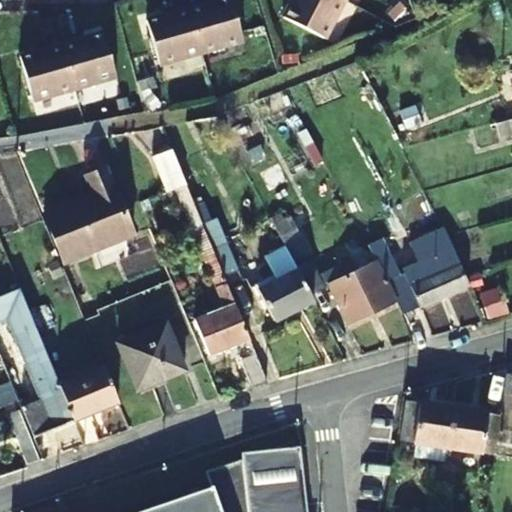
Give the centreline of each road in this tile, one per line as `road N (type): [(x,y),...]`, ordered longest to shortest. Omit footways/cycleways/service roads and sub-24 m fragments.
road 1 (unclassified): [(0,504),(318,396)]
road 2 (unclassified): [(318,396),(511,345)]
